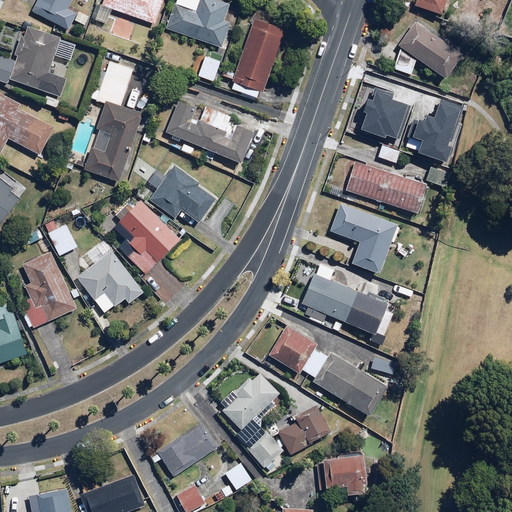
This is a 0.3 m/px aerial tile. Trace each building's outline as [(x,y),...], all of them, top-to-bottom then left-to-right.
[(74,0),(38,0),(32,13),(71,30),(78,14),(69,10),(74,0)] [(98,0),(92,20),(106,25),(112,9),(155,23),(162,0),(98,0)] [(230,3),(222,0),(199,0),(196,11),(175,4),(166,29),(222,48),(231,22),(224,20),(230,3)] [(442,13),(446,0),(416,0),(415,4),(442,13)] [(265,92),(285,27),(254,17),(231,89),(257,97),(259,91),(265,92)] [(464,53),(414,20),(397,44),(401,46),(395,68),(413,73),(417,57),(448,77),(464,53)] [(60,36),(27,26),(16,61),(0,56),(0,82),(8,84),(9,80),(61,96),(66,79),(48,73),(60,36)] [(214,81),(221,63),(204,57),(198,75),(214,81)] [(132,69),(106,61),(94,100),(106,104),(97,131),(99,132),(94,151),(91,150),(85,170),(121,181),(143,111),(121,104),(132,69)] [(366,115),(361,131),(397,143),(410,106),(391,99),(392,95),(374,90),(371,101),(367,99),(363,113),(366,115)] [(0,154),(1,155),(9,138),(41,154),(55,127),(19,109),(21,103),(0,92),(0,154)] [(448,146),(463,107),(441,99),(433,119),(426,116),(423,121),(419,120),(412,137),(421,141),(416,153),(446,164),(452,148),(448,146)] [(204,110),(179,100),(165,131),(241,163),(254,131),(228,120),(230,116),(206,105),(204,110)] [(401,149),(382,143),(377,157),(396,163),(401,149)] [(428,184),(355,161),(346,190),(419,213),(428,184)] [(199,182),(174,164),(150,199),(174,216),(179,208),(201,223),(218,199),(198,184),(199,182)] [(0,220),(4,223),(22,200),(11,192),(14,189),(0,178),(0,220)] [(180,238),(141,200),(116,226),(137,247),(129,256),(146,273),(180,238)] [(380,272),(398,225),(341,204),(331,231),(359,242),(352,262),(380,272)] [(55,219),(44,224),(60,257),(79,247),(67,222),(58,226),(55,219)] [(43,237),(39,228),(17,238),(22,247),(43,237)] [(35,327),(77,308),(73,299),(81,295),(77,288),(70,292),(51,252),(23,264),(32,283),(25,286),(30,298),(28,299),(31,306),(26,308),(35,327)] [(145,291),(112,252),(80,279),(97,297),(94,300),(106,313),(116,305),(117,306),(124,300),(129,305),(145,291)] [(345,322),(377,335),(391,300),(366,290),(365,293),(314,273),(301,304),(338,319),(336,325),(343,328),(345,322)] [(0,362),(27,353),(8,301),(0,304),(0,303),(0,362)] [(318,345),(286,326),(270,355),(302,373),(303,372),(316,378),(314,382),(372,415),(388,385),(330,352),(328,356),(316,349),(318,345)] [(397,364),(374,357),(371,367),(394,374),(397,364)] [(264,410),(281,394),(260,372),(254,378),(252,377),(226,402),(229,405),(223,411),(242,431),(256,418),(257,419),(265,411),(264,410)] [(293,454),(332,431),(317,405),(297,416),(300,422),(281,434),(293,454)] [(201,421),(199,423),(156,452),(171,474),(186,464),(188,467),(218,446),(201,421)] [(284,449),(266,430),(247,447),(265,467),(284,449)] [(356,458),(356,455),(322,458),(323,462),(318,462),(320,488),(347,486),(347,494),(365,492),(364,483),(368,483),(366,457),(356,458)] [(253,479),(241,462),(225,473),(237,490),(253,479)] [(127,511),(147,505),(135,473),(80,494),(86,511),(127,511)] [(191,511),(207,504),(195,484),(177,494),(187,511),(191,511)] [(71,511),(67,488),(21,497),(23,511),(71,511)]
